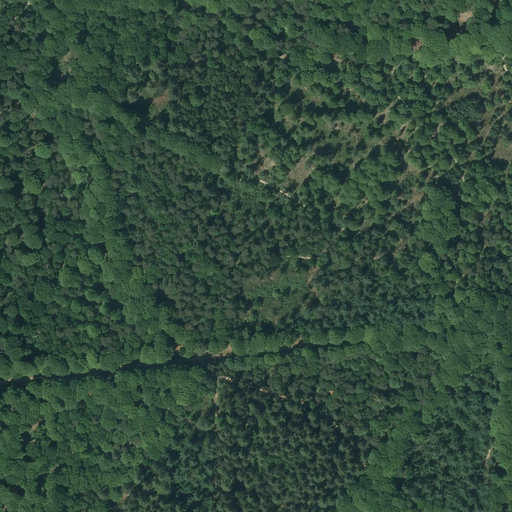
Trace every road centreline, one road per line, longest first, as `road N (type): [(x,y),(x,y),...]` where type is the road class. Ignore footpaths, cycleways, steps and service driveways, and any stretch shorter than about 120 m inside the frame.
road 1 (track): [(9,71),(69,87),(273,187),(477,325)]
road 2 (track): [(136,58),(112,101),(114,135),(197,250),(220,264),(381,255)]
road 3 (track): [(9,71),(69,133),(124,271),(199,358)]
road 4 (track): [(324,65),(391,90),(430,127),(463,176),(468,206),(458,257),(434,294)]
road 5 (track): [(24,56),(70,36),(153,62),(240,53),(324,65)]
road 6 (track): [(199,358),(477,325)]
road 7 (track): [(199,358),(228,379),(325,415),(368,472)]
road 8 (track): [(0,382),(199,358)]
road 9 (track): [(206,366),(156,438),(89,511)]
road 10 (track): [(477,325),(368,472)]
road 11 (track): [(217,373),(215,511)]
